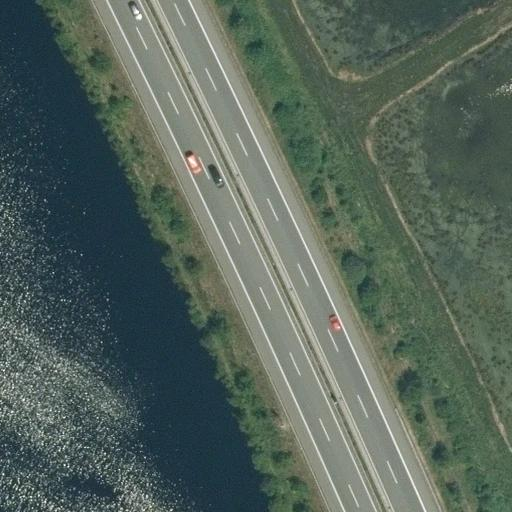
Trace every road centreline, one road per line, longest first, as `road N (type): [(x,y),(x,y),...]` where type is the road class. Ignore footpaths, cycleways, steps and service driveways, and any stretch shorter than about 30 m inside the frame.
road 1 (motorway): [(123,0),(360,511)]
road 2 (motorway): [(409,511),(173,0)]
